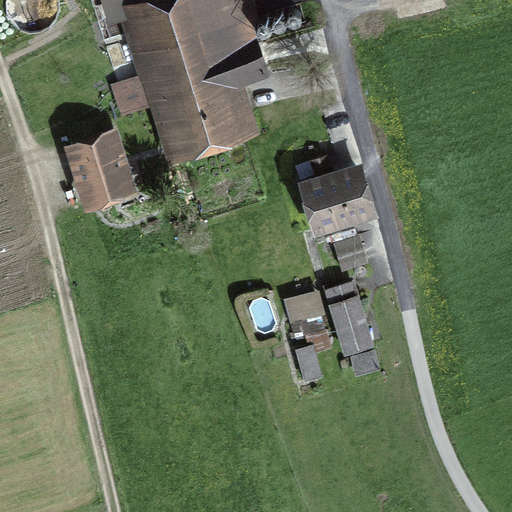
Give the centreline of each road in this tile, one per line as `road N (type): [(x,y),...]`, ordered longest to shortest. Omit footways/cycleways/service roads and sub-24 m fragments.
road 1 (unclassified): [(486,511),(423,376),(330,0)]
road 2 (track): [(117,511),(79,335),(0,57)]
